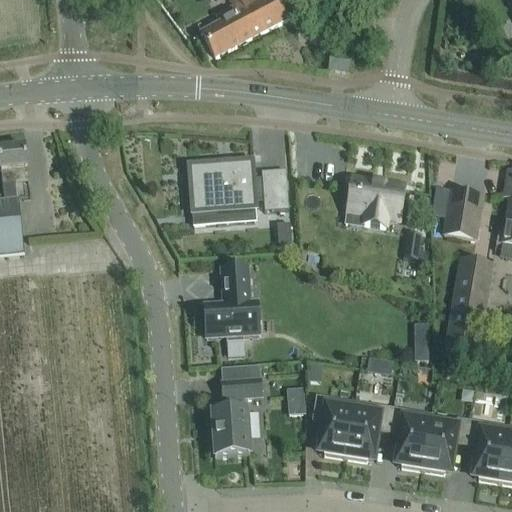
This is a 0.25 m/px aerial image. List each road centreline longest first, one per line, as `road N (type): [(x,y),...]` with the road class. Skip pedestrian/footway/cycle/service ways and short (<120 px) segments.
road 1 (unclassified): [(173,511),(156,307),(138,252),(90,166),(79,88)]
road 2 (secondary): [(79,88),(202,90),(388,115)]
road 3 (secondary): [(388,115),(511,135)]
